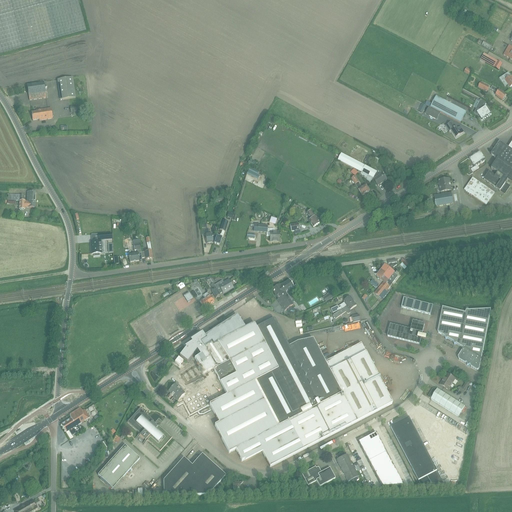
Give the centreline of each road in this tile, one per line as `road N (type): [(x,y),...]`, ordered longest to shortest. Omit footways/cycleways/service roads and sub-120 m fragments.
road 1 (unclassified): [(146,391),(222,459),(253,473),(291,466),(408,405),(424,384),(423,362),(381,341),(337,266)]
road 2 (unclassified): [(70,277),(328,240)]
road 3 (tertiary): [(70,277),(67,219),(0,94)]
road 4 (tertiary): [(135,366),(277,272)]
road 5 (tertiary): [(62,412),(70,277)]
